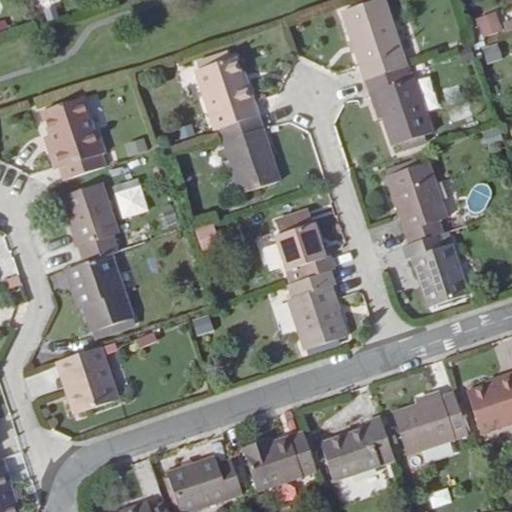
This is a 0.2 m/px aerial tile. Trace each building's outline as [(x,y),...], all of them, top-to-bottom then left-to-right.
[(383,0),(343,13),(367,83),(371,82),(407,70),(383,0)] [(485,64),(501,60),(498,45),(481,49),(485,64)] [(214,132),(220,131),(258,118),(247,87),(244,88),(235,60),(195,74),(214,132)] [(432,135),(410,69),(407,70),(371,82),(393,148),(432,135)] [(427,112),(437,109),(430,80),(419,82),(427,112)] [(83,100),(44,113),(56,148),(50,151),(57,171),(63,169),(66,182),(106,169),(102,157),(104,156),(97,132),(94,132),(83,100)] [(280,184),(258,118),(220,131),(242,196),(280,184)] [(144,140),(125,144),(128,157),(147,154),(144,140)] [(429,165),(387,179),(410,247),(441,237),(442,237),(438,224),(446,221),(429,165)] [(118,236),(101,186),(62,199),(85,268),(109,259),(118,256),(112,237),(118,236)] [(282,238),(313,227),(308,213),(277,224),(282,238)] [(282,238),(276,240),(291,287),(329,274),(334,273),(329,259),(325,260),(314,227),(313,227),(282,238)] [(468,297),(451,247),(445,249),(441,237),(410,247),(406,249),(410,261),(413,259),(430,310),(468,297)] [(109,259),(85,268),(66,274),(71,290),(76,288),(90,329),(128,316),(109,259)] [(329,274),(291,287),(288,288),(294,302),(288,304),(305,353),(346,340),(329,289),(334,288),(329,274)] [(198,339),(215,333),(209,315),(191,322),(198,339)] [(117,402),(100,350),(57,364),(75,415),(117,402)] [(511,431),(511,385),(469,400),(483,441),(511,431)] [(470,441),(456,400),(397,420),(410,460),(470,441)] [(394,462),(380,420),(366,425),(367,430),(321,445),(333,481),(394,462)] [(259,490),(315,472),(303,435),(271,445),(270,442),(244,450),(259,490)] [(180,511),(189,511),(241,495),(230,462),(217,467),(215,460),(169,475),(180,511)] [(18,511),(3,464),(0,465),(0,511),(18,511)]
